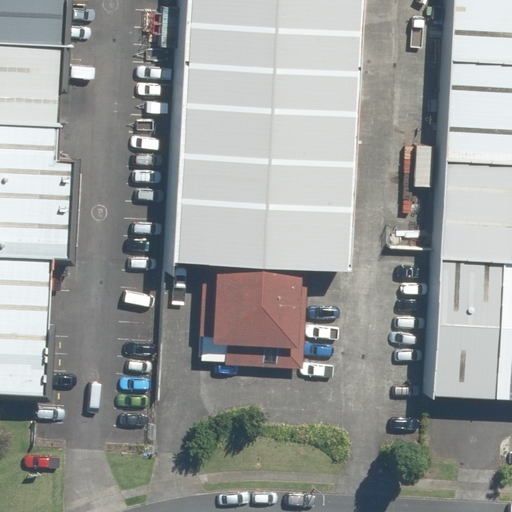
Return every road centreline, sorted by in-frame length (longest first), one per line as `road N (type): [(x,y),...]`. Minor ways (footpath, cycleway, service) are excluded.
road 1 (unknown): [(171,375),(357,383),(377,0)]
road 2 (unknown): [(176,511),(171,375)]
road 3 (unknown): [(171,375),(175,252)]
